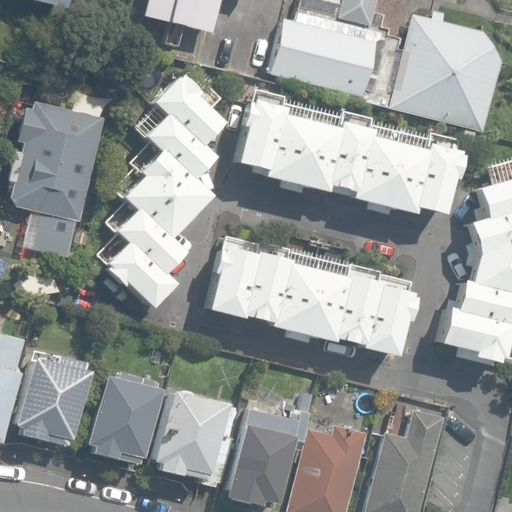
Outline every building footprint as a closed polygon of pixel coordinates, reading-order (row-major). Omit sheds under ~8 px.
[(12,0),(56,11),(58,0),(12,0)] [(140,0),(137,17),(205,34),(213,0),(140,0)] [(297,0),(292,22),(371,42),(358,98),(276,77),(274,82),(386,109),(390,91),(395,91),(404,51),(395,48),(397,39),(385,35),(386,30),(377,28),(380,16),(370,13),(366,27),(334,19),(338,0),(297,0)] [(338,0),(334,19),(366,27),(370,13),(372,0),(338,0)] [(406,40),(404,51),(395,91),(390,91),(386,109),(478,131),(495,63),(477,32),(438,22),(440,15),(429,12),(427,20),(408,15),(402,40),(406,40)] [(264,75),(276,77),(358,98),(371,42),(292,22),(277,19),(264,75)] [(146,104),(158,115),(192,148),(194,146),(216,124),(189,98),(192,94),(173,76),(146,104)] [(238,128),(229,164),(257,171),(259,171),(274,115),(277,116),(278,109),(242,100),(235,128),(238,128)] [(21,246),(65,256),(72,221),(75,221),(98,119),(30,102),(28,110),(21,108),(13,141),(19,143),(17,153),(11,152),(4,182),(9,183),(6,198),(11,207),(29,212),(21,246)] [(207,158),(194,146),(192,148),(158,115),(137,137),(152,151),(184,182),(186,180),(207,158)] [(330,129),(277,116),(274,115),(259,171),(257,171),(255,178),(318,194),(320,187),(319,186),(333,130),(330,129)] [(332,122),(330,129),(333,130),(319,186),(320,187),(344,193),(347,193),(361,136),(364,137),(366,131),(332,122)] [(111,144),(111,133),(99,133),(98,144),(111,144)] [(418,151),(364,137),(361,136),(347,193),(344,193),(343,200),(406,215),(407,209),(404,208),(418,151)] [(420,144),(418,151),(404,208),(407,209),(436,216),(445,180),(449,181),(455,156),(452,155),(452,152),(420,144)] [(204,197),(186,180),(184,182),(152,151),(132,172),(136,175),(115,197),(128,210),(130,208),(163,239),(204,197)] [(511,208),(511,170),(504,172),(505,179),(468,187),(476,219),(511,208)] [(177,253),(163,239),(130,208),(128,210),(108,231),(120,243),(154,276),(156,274),(177,253)] [(511,208),(476,219),(460,222),(468,256),(511,244),(511,208)] [(84,245),(87,232),(73,229),(71,243),(84,245)] [(167,284),(156,274),(154,276),(120,243),(99,265),(101,267),(99,270),(116,287),(118,284),(144,309),(167,284)] [(511,295),(511,244),(468,256),(463,283),(511,295)] [(208,276),(200,311),(236,319),(236,317),(234,316),(249,255),(217,247),(216,250),(211,249),(205,275),(208,276)] [(249,253),(249,255),(234,316),(236,317),(262,323),(265,323),(281,260),(249,253)] [(285,261),(281,260),(265,323),(262,323),(261,328),(327,344),(328,339),(324,338),(338,277),(284,264),(285,261)] [(0,295),(12,298),(20,262),(0,264),(0,295)] [(338,275),(338,277),(324,338),(328,339),(354,346),(356,346),(371,283),(338,275)] [(511,295),(463,283),(462,283),(454,282),(448,310),(448,312),(504,325),(504,328),(508,327),(511,314),(511,295)] [(375,284),(371,283),(356,346),(354,346),(353,349),(388,357),(397,321),(401,322),(407,298),(404,297),(405,294),(374,286),(375,284)] [(495,358),(504,328),(504,325),(448,312),(448,310),(441,312),(432,343),(466,352),(467,358),(490,364),(489,359),(495,358)] [(0,430),(14,373),(9,372),(16,341),(0,337),(0,430)] [(39,439),(60,444),(62,439),(75,442),(84,404),(74,402),(81,371),(26,358),(9,426),(16,428),(14,436),(39,442),(39,439)] [(86,454),(132,465),(134,458),(136,458),(154,385),(107,374),(106,380),(95,377),(79,444),(88,446),(86,454)] [(176,474),(217,484),(228,439),(222,438),(230,408),(164,391),(146,461),(154,463),(152,471),(175,476),(176,474)] [(228,502),(249,508),(250,505),(254,506),(255,500),(270,504),(285,448),(295,451),(309,396),(299,394),(295,410),(290,409),(287,420),(244,408),(240,426),(237,425),(218,497),(228,499),(228,502)] [(412,511),(438,417),(407,409),(400,437),(381,432),(359,511),(412,511)] [(280,511),(339,511),(361,435),(329,427),(327,436),(303,429),(280,511)]
